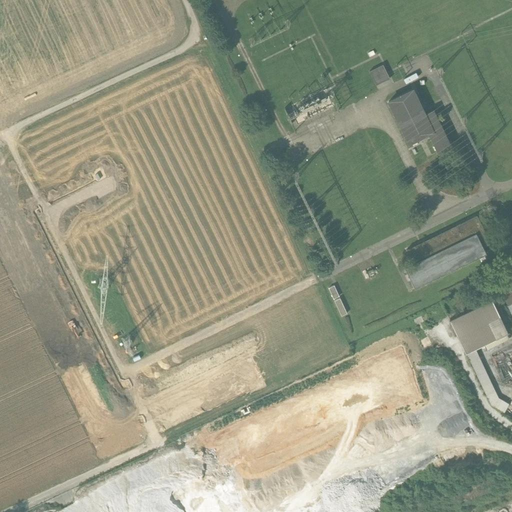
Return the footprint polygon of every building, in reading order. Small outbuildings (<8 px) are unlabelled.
[(377,83),(391,78),(386,64),(372,69),(377,83)] [(437,108),(430,111),(419,86),(392,98),(408,136),(406,136),(410,144),(447,129),(437,108)] [(408,263),(418,285),(492,253),(482,230),(486,228),(480,215),(410,246),(415,260),(408,263)] [(337,300),(342,315),(347,313),(341,298),(337,300)] [(449,318),(486,398),(496,393),(475,348),(509,333),(493,298),(449,318)] [(500,338),(487,344),(489,348),(502,343),(500,338)]
